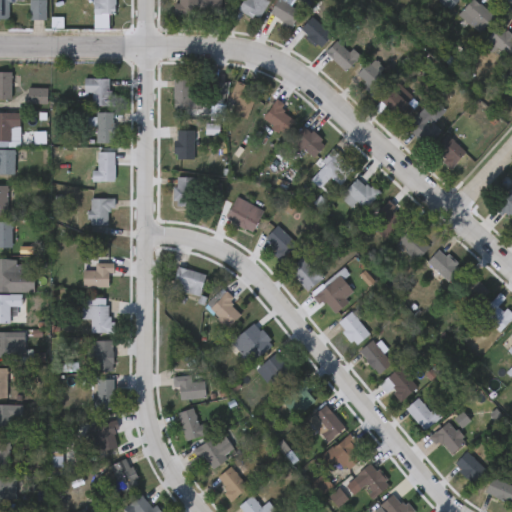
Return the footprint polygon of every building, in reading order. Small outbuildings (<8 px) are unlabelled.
[(16,0),(16,1),(8,1),(8,18),(0,18),(0,0),(16,0)] [(46,0),(46,19),(30,19),(30,0),(46,0)] [(93,13),(93,0),(115,0),(115,13),(93,13)] [(221,0),(221,12),(178,12),(177,0),(221,0)] [(238,8),(242,0),(268,0),(258,20),(238,8)] [(289,30),(281,25),(284,20),(270,12),(276,0),(281,0),(300,10),(289,30)] [(458,0),(449,9),(440,0),(458,0)] [(459,11),(471,0),(477,0),(493,18),(477,32),(459,11)] [(332,32),(321,46),(299,29),(311,15),(332,32)] [(511,52),(489,52),(489,26),(511,26),(511,52)] [(358,57),(344,70),(325,50),(338,37),(358,57)] [(354,76),(369,61),(387,80),(372,95),(354,76)] [(0,71),(11,71),(11,97),(0,97),(0,71)] [(112,77),(112,104),(93,104),(93,91),(84,91),(84,77),(112,77)] [(173,108),(173,79),(195,79),(195,108),(173,108)] [(224,80),(225,103),(209,104),(208,81),(224,80)] [(225,109),(237,81),(258,90),(246,118),(225,109)] [(385,106),(380,111),(374,106),(397,81),(418,102),(400,120),(385,106)] [(46,87),(46,102),(28,102),(28,87),(46,87)] [(445,110),(434,122),(442,130),(425,146),(405,125),(433,97),(445,110)] [(297,118),(282,135),(262,116),(277,100),(297,118)] [(0,112),(19,112),(19,143),(0,143),(0,112)] [(96,112),(114,112),(114,143),(96,142),(96,112)] [(312,157),(291,138),(304,124),(325,143),(312,157)] [(174,159),(174,129),(194,129),(194,159),(174,159)] [(466,152),(450,168),(431,150),(447,134),(466,152)] [(354,168),(339,184),(318,165),(333,148),(354,168)] [(0,149),(14,149),(14,174),(0,174),(0,149)] [(115,151),(115,181),(92,181),(92,169),(97,169),(97,151),(115,151)] [(352,207),(340,196),(359,175),(379,193),(365,208),(357,202),(352,207)] [(195,176),(195,206),(174,206),(174,176),(195,176)] [(511,216),(498,203),(511,188),(511,216)] [(252,231),(225,219),(235,196),(263,209),(252,231)] [(115,198),(114,209),(108,209),(107,225),(90,224),(91,197),(115,198)] [(386,201),(406,218),(392,234),(373,217),(386,201)] [(0,247),(0,221),(11,221),(11,247),(0,247)] [(283,258),(264,239),(277,225),(296,244),(283,258)] [(398,241),(411,226),(431,244),(417,259),(398,241)] [(451,260),(439,274),(427,262),(439,249),(451,260)] [(289,268),(304,255),(322,278),(307,290),(289,268)] [(33,291),(0,291),(0,260),(33,260),(33,291)] [(82,287),(82,270),(94,270),(94,263),(110,263),(110,287),(82,287)] [(200,295),(171,289),(176,267),(204,273),(200,295)] [(475,303),(454,283),(468,270),(488,290),(475,303)] [(315,294),(338,274),(353,291),(346,297),(349,301),(333,315),(315,294)] [(229,326),(209,307),(226,290),(234,299),(229,303),(240,315),(229,326)] [(0,295),(20,295),(20,313),(11,313),(11,322),(0,322),(0,295)] [(82,319),(82,297),(107,297),(107,332),(91,332),(91,319),(82,319)] [(511,316),(511,318),(499,331),(479,313),(493,298),(511,316)] [(369,333),(356,344),(337,322),(350,311),(369,333)] [(272,347),(244,364),(229,340),(257,323),(272,347)] [(24,340),(24,356),(0,356),(0,331),(16,331),(16,340),(24,340)] [(94,356),(87,356),(87,340),(112,340),(112,370),(94,370),(94,356)] [(379,374),(358,351),(371,340),(392,363),(379,374)] [(296,374),(280,387),(262,364),(278,351),(296,374)] [(401,401),(391,390),(387,393),(379,384),(402,364),(406,369),(409,366),(415,372),(409,377),(417,387),(401,401)] [(0,397),(0,367),(9,367),(9,397),(0,397)] [(192,381),(204,380),(206,397),(180,400),(178,386),(173,387),(172,376),(191,374),(192,381)] [(315,398),(296,417),(280,400),(303,377),(312,387),(308,391),(315,398)] [(96,379),(114,379),(114,408),(96,408),(96,379)] [(405,408),(420,396),(439,418),(424,430),(405,408)] [(0,404),(11,404),(11,429),(0,429),(0,404)] [(327,442),(308,420),(325,404),(344,427),(327,442)] [(177,412),(194,407),(199,424),(204,422),(207,434),(185,440),(177,412)] [(451,452),(444,442),(437,447),(429,436),(450,421),(465,442),(451,452)] [(118,449),(96,449),(96,422),(118,422),(118,449)] [(193,449),(222,431),(236,453),(211,468),(204,456),(199,459),(193,449)] [(340,462),(328,471),(317,458),(348,435),(364,456),(346,470),(340,462)] [(0,442),(9,442),(9,469),(0,469),(0,442)] [(487,471),(475,484),(454,463),(467,451),(487,471)] [(108,466),(127,457),(139,484),(120,492),(108,466)] [(365,487),(361,491),(351,479),(370,462),(388,483),(373,496),(365,487)] [(216,476),(232,466),(247,488),(231,499),(216,476)] [(22,502),(0,502),(0,477),(22,477),(22,502)] [(159,511),(126,511),(124,508),(144,492),(159,511)] [(385,511),(380,504),(396,492),(411,511),(385,511)] [(277,510),(274,511),(240,511),(238,509),(251,497),(260,507),(267,500),(277,510)]
